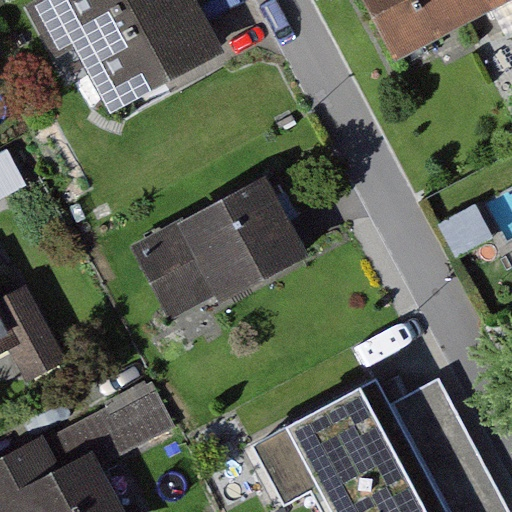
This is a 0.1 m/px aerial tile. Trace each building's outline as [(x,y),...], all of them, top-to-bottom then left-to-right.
[(208,0),(58,0),(119,114),(236,52),(208,0)] [(478,0),(389,0),(420,58),(490,22),(478,0)] [(511,0),(478,0),(490,22),(511,9),(511,0)] [(0,196),(28,186),(14,149),(0,153),(0,196)] [(282,179),(147,251),(187,326),(322,253),(282,179)] [(511,187),(483,203),(505,244),(511,240),(511,187)] [(13,302),(0,278),(0,363),(63,330),(41,288),(13,302)] [(511,511),(511,499),(447,379),(403,402),(461,511),(511,511)] [(391,381),(272,446),(303,503),(328,490),(340,511),(461,511),(403,402),(391,381)] [(133,511),(104,458),(73,475),(53,440),(0,468),(0,511),(133,511)]
